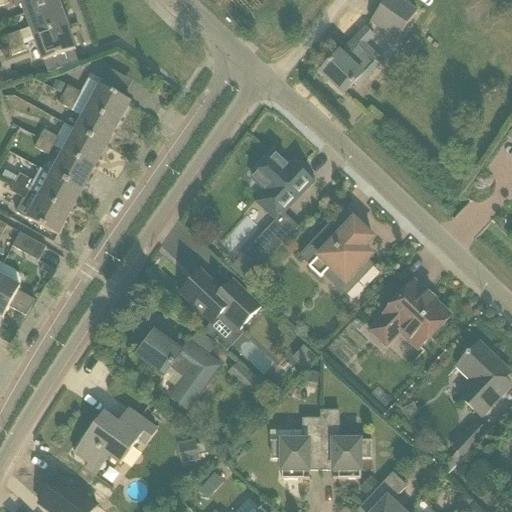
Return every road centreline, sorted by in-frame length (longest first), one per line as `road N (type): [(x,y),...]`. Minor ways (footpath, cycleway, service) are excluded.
road 1 (residential): [(0,465),(259,74)]
road 2 (residential): [(243,59),(112,242),(0,426)]
road 3 (residential): [(511,306),(271,85)]
